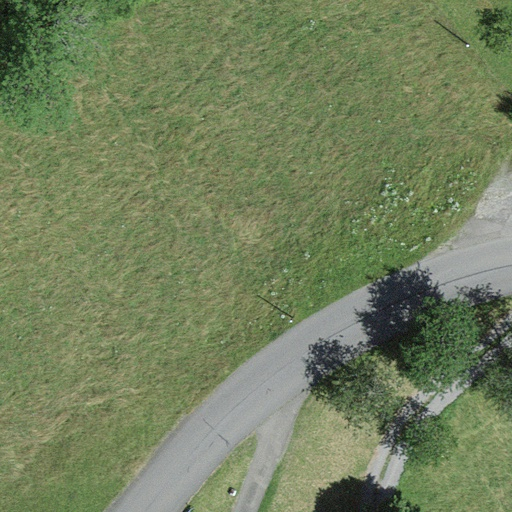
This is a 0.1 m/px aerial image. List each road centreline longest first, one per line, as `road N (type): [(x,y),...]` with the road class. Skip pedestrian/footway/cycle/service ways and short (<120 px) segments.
road 1 (unclassified): [(511,267),(383,296),(307,349),(148,511)]
road 2 (track): [(383,511),(406,444),(435,401),(511,333)]
